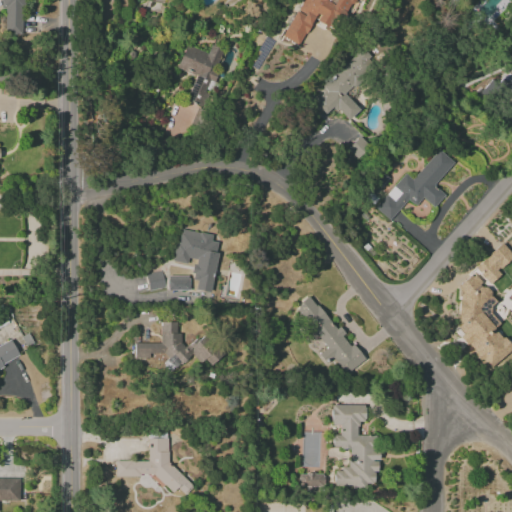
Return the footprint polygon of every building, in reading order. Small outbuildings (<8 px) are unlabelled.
[(21,35),(22,0),(0,0),(0,9),(5,9),(4,34),(21,35)] [(301,0),(282,37),(298,46),(315,14),(321,25),(327,28),(342,19),(348,6),(352,3),(353,0),(301,0)] [(195,76),(186,101),(202,107),(209,87),(214,89),(219,75),(212,72),(220,49),(210,45),(207,53),(185,45),(176,69),(195,76)] [(321,86),(326,91),(312,103),(323,116),(334,106),(346,121),(359,110),(346,95),(379,66),(364,48),(321,86)] [(511,84),(511,85),(503,78),(491,93),(511,110),(511,84)] [(404,173),(375,208),(389,220),(406,200),(415,206),(422,198),(433,207),(444,195),(433,186),(453,162),(437,150),(412,180),(404,173)] [(209,292),(218,243),(210,241),(211,235),(178,229),(172,262),(186,264),(187,258),(194,260),(190,279),(196,280),(194,290),(209,292)] [(511,257),(511,255),(501,244),(475,267),(490,283),(500,275),(497,272),(511,257)] [(485,369),(511,350),(494,327),(498,324),(487,309),(496,302),(482,283),(485,281),(477,270),(456,285),(463,295),(452,303),(465,320),(454,328),(485,369)] [(148,291),(164,287),(161,271),(145,274),(148,291)] [(188,276),(167,276),(166,290),(187,291),(188,276)] [(362,361),(310,295),(294,308),(326,348),(318,354),(325,362),(331,357),(345,375),(362,361)] [(159,343),(133,343),(134,359),(164,359),(165,363),(207,363),(207,360),(216,360),(216,341),(178,341),(178,322),(159,322),(159,343)] [(0,366),(19,357),(10,340),(0,344),(0,366)] [(373,486),(373,472),(376,472),(375,435),(357,435),(356,422),(364,422),(364,405),(330,405),(331,425),(339,425),(339,434),(331,434),(331,448),(348,448),(348,469),(333,469),(333,487),(373,486)] [(166,439),(147,439),(147,461),(114,461),(114,477),(139,477),(141,475),(151,474),(171,493),(176,488),(183,495),(190,488),(190,484),(167,462),(166,439)] [(297,487),(322,487),(322,474),(297,474),(297,487)] [(0,501),(18,501),(18,478),(0,478),(0,501)]
